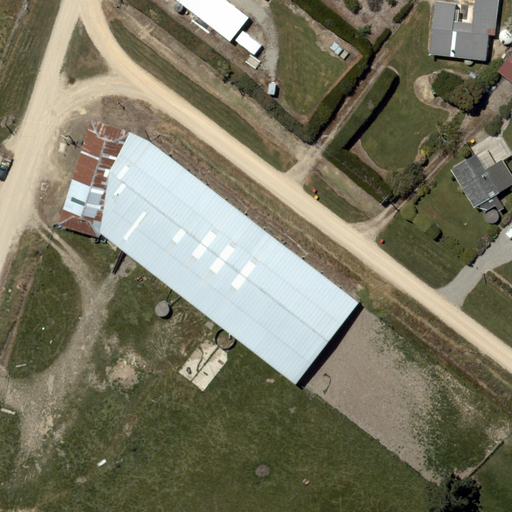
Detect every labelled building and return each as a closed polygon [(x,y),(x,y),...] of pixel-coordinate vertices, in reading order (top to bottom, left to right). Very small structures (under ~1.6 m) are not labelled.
[(217,0),(180,0),(177,5),(228,44),(246,22),(217,0)] [(493,11),(438,4),(432,58),(487,64),(493,11)] [(511,56),(498,74),(511,85),(511,56)] [(350,312),(132,137),(107,135),(77,228),(284,394),(350,312)] [(475,161),(452,173),(474,214),(511,192),(511,181),(503,166),(484,177),(475,161)]
